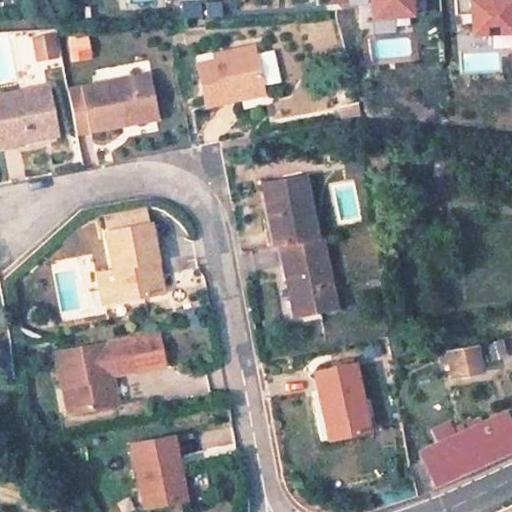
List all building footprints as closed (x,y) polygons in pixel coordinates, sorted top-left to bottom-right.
[(369,0),(371,18),(411,14),(411,12),(425,11),(424,0),(369,0)] [(511,0),(455,0),(456,12),(471,11),(473,32),(511,29),(511,0)] [(87,36),(64,39),(67,63),(90,60),(87,36)] [(54,42),(34,46),(37,66),(58,63),(54,42)] [(222,60),(197,65),(205,104),(265,92),(259,60),(256,45),(220,52),(222,60)] [(277,57),(259,60),(265,92),(283,88),(277,57)] [(141,114),(135,78),(68,91),(75,132),(101,127),(100,122),(141,114)] [(0,144),(57,134),(47,87),(0,95),(0,144)] [(100,122),(101,127),(142,119),(141,114),(100,122)] [(313,242),(304,182),(256,191),(263,232),(257,233),(260,252),(278,249),(313,242)] [(120,303),(163,295),(150,225),(107,234),(114,270),(120,303)] [(278,249),(291,320),(332,313),(320,241),(313,242),(278,249)] [(111,305),(120,303),(114,270),(105,271),(111,305)] [(128,344),(54,357),(61,391),(68,390),(72,413),(113,406),(108,375),(156,366),(152,340),(128,344)] [(473,349),(475,364),(497,361),(500,341),(473,349)] [(448,357),(452,379),(476,374),(475,364),(473,349),(448,357)] [(367,448),(352,370),(312,378),(320,426),(313,427),(318,455),(367,448)] [(65,415),(72,413),(68,390),(61,391),(65,415)] [(417,455),(418,459),(434,490),(468,475),(511,455),(511,442),(499,418),(478,426),(476,421),(457,429),(457,430),(450,434),(453,439),(417,455)] [(173,439),(131,446),(141,507),(184,500),(173,439)] [(511,511),(511,503),(494,511),(511,511)]
